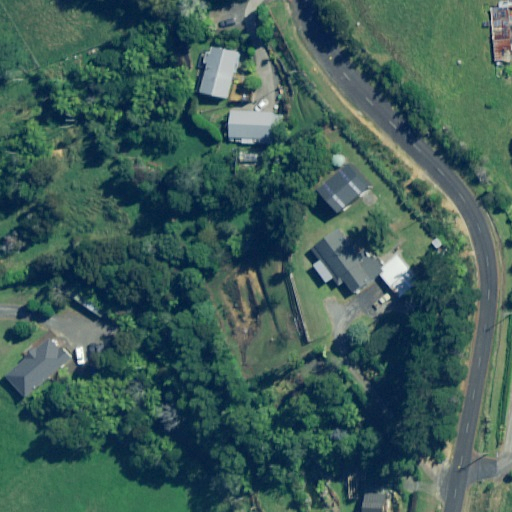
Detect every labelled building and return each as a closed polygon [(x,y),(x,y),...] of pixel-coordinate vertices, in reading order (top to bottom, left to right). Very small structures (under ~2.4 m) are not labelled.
[(511,0),(499,1),(499,8),(492,8),(493,21),(485,21),(485,28),(493,27),(495,63),(511,62),(509,8),(511,7),(511,0)] [(204,64),(208,65),(203,94),(229,98),(237,52),(211,47),(211,50),(206,49),(204,64)] [(272,115),(272,113),(230,112),(230,138),(237,138),(237,143),(272,144),(272,139),(278,139),(279,115),(272,115)] [(382,271),(369,252),(362,257),(343,230),(315,250),(323,261),(317,266),(330,283),(336,279),(341,286),(348,282),(356,293),(382,275),(401,298),(421,282),(400,256),(382,271)] [(84,293),(77,303),(97,319),(105,309),(84,293)] [(62,346),(60,348),(52,339),(38,352),(35,348),(26,356),(29,359),(10,377),(28,397),(70,359),(72,357),(62,346)]
